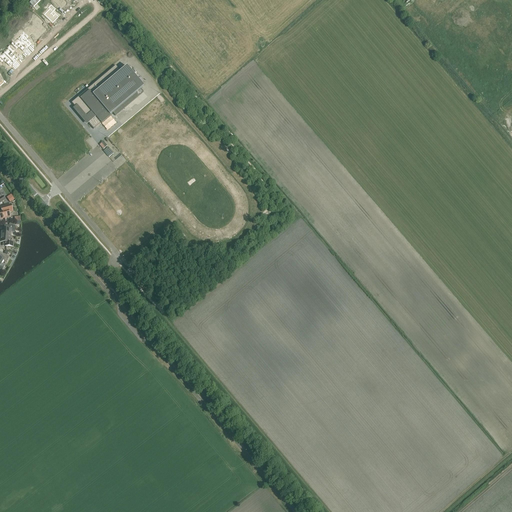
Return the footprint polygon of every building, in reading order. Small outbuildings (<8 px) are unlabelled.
[(50,9),(44,14),(53,23),(58,17),(53,11),(55,9),(51,5),(48,7),(50,9)] [(36,22),(33,25),(42,34),(46,30),(41,24),(43,22),(37,17),(34,21),(36,22)] [(37,38),(42,34),(33,25),(30,28),(28,26),(25,30),(30,35),(32,33),(37,38)] [(22,37),(19,40),(28,48),(32,44),(26,39),(28,36),(24,32),(20,35),(22,37)] [(28,48),(19,40),(15,44),(13,42),(11,44),(16,49),(18,47),(24,53),(28,48)] [(8,49),(4,53),(14,63),(18,58),(13,53),(15,51),(10,46),(8,48),(8,49)] [(14,63),(4,53),(1,56),(0,54),(0,61),(1,63),(3,61),(10,67),(14,63)] [(120,71),(116,66),(71,103),(94,129),(113,113),(115,116),(143,92),(141,89),(144,87),(127,66),(120,71)] [(105,152),(109,157),(113,153),(108,147),(103,151),(105,152)] [(113,161),(118,168),(127,161),(123,155),(113,161)] [(81,162),(84,165),(90,159),(88,156),(81,162)] [(119,192),(106,202),(97,189),(92,193),(90,190),(85,193),(88,197),(80,203),(91,217),(96,213),(102,221),(110,215),(114,219),(118,216),(114,211),(126,201),(119,192)] [(10,217),(9,212),(12,211),(11,205),(1,207),(2,211),(0,211),(0,216),(1,219),(10,217)] [(15,232),(15,226),(8,225),(8,229),(1,229),(1,236),(11,236),(11,232),(15,232)] [(14,247),(14,243),(10,243),(11,236),(1,236),(0,242),(7,243),(7,247),(14,247)] [(0,262),(2,263),(3,260),(7,262),(9,257),(4,254),(2,257),(0,256),(0,262)]
